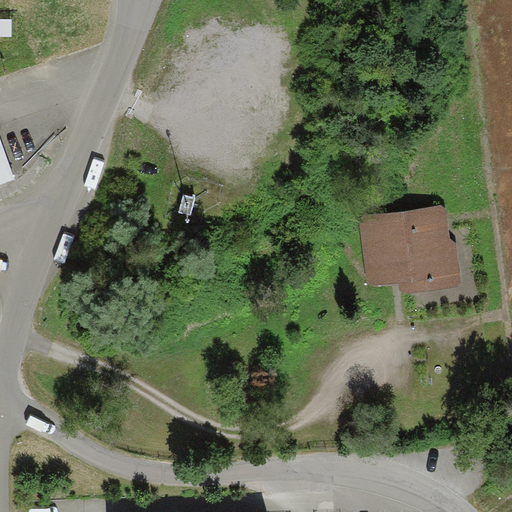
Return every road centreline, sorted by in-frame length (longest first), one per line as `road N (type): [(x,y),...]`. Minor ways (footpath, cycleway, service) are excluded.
road 1 (unclassified): [(462,511),(370,468),(114,457),(4,393)]
road 2 (unclassified): [(138,0),(110,89),(55,204)]
road 3 (unclassified): [(55,204),(25,285),(4,393)]
